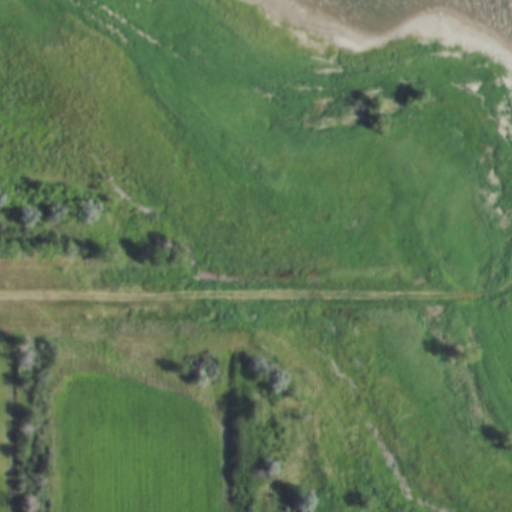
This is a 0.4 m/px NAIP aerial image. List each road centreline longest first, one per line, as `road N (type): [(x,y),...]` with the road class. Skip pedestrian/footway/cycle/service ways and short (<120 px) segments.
road 1 (track): [(468,511),(374,402),(310,355),(244,331),(236,313),(252,289),(243,252),(185,178),(130,124),(0,29)]
road 2 (track): [(0,296),(212,294),(238,305)]
